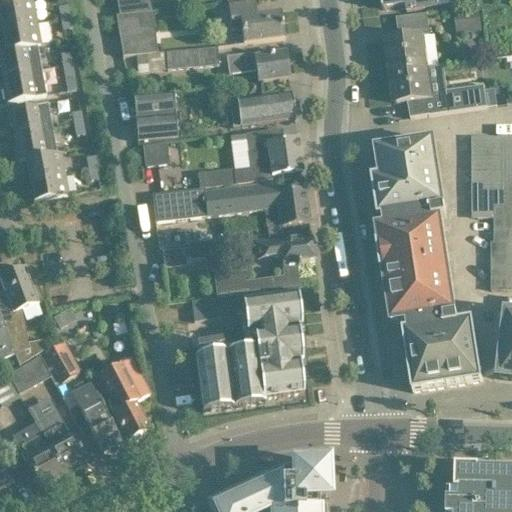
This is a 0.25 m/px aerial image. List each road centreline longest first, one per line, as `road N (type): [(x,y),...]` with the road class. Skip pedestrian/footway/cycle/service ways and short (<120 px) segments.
road 1 (tertiary): [(378,434),(331,161),(336,61),(327,0)]
road 2 (tertiary): [(94,511),(180,468),(280,435),(378,434)]
road 3 (tertiary): [(511,437),(378,434)]
